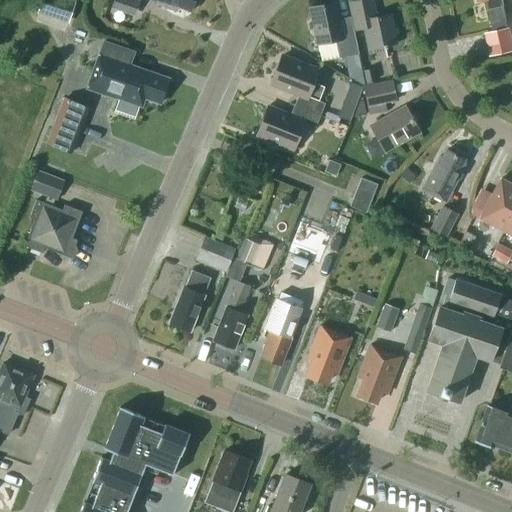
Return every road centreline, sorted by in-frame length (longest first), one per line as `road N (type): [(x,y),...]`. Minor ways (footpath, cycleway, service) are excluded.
road 1 (tertiary): [(511,511),(104,349)]
road 2 (tertiary): [(104,349),(236,37),(262,0)]
road 3 (unclassified): [(36,511),(104,349)]
road 4 (residential): [(511,133),(466,109),(445,76),(429,0)]
